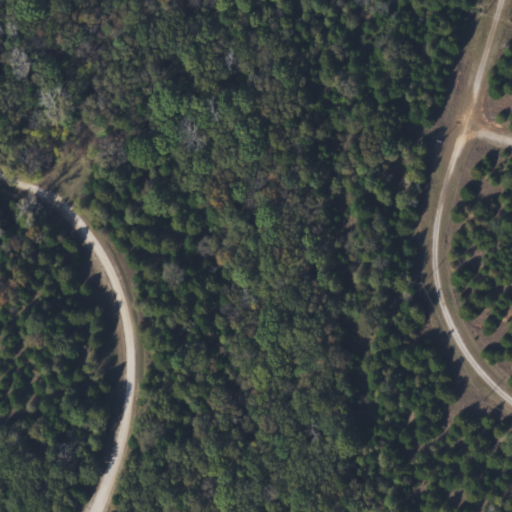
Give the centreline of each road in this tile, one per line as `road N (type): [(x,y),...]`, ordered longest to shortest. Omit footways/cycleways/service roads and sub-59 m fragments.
road 1 (residential): [(511,394),(440,333),(440,230),(481,168),(511,22)]
road 2 (residential): [(95,511),(129,389),(126,290),(72,210),(0,170)]
